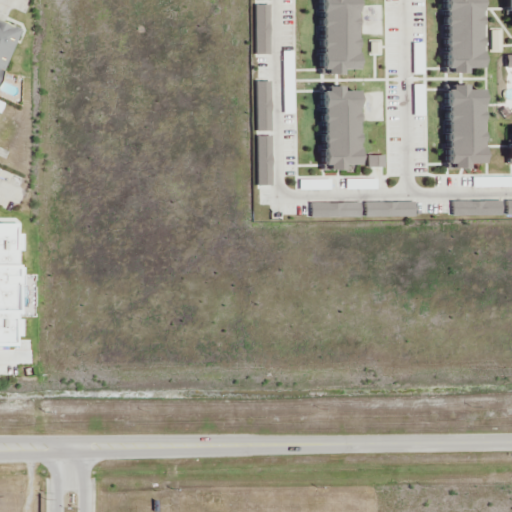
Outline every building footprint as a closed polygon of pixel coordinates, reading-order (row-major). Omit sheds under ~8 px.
[(251,0),(252,57),(267,57),(266,0),(251,0)] [(321,0),(321,72),(365,72),(365,0),(321,0)] [(443,0),(443,67),(487,67),(487,0),(443,0)] [(0,19),(0,77),(21,29),(0,19)] [(254,85),(255,190),(270,190),(269,85),(254,85)] [(442,90),(442,166),(486,166),(486,90),(442,90)] [(318,92),(318,168),(362,168),(362,92),(318,92)] [(511,202),(450,204),(450,215),(511,213),(511,202)] [(308,205),(308,217),(413,215),(413,204),(308,205)] [(0,229),(0,345),(17,345),(18,230),(0,229)]
